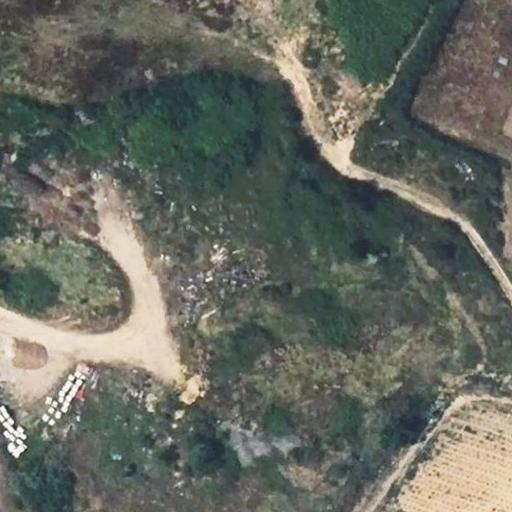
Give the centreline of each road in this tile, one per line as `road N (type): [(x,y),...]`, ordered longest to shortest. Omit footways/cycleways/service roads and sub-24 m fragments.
road 1 (track): [(511,296),(473,229),(335,160),(289,61)]
road 2 (track): [(0,317),(99,348),(146,337),(152,294),(109,206)]
